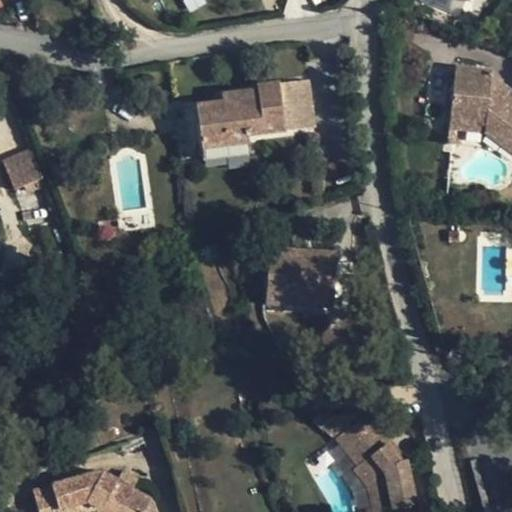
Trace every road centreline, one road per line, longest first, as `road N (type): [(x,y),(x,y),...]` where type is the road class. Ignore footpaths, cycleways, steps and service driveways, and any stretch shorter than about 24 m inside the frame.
road 1 (unclassified): [(458,511),(425,377),(376,15)]
road 2 (residential): [(0,36),(100,61),(376,15)]
